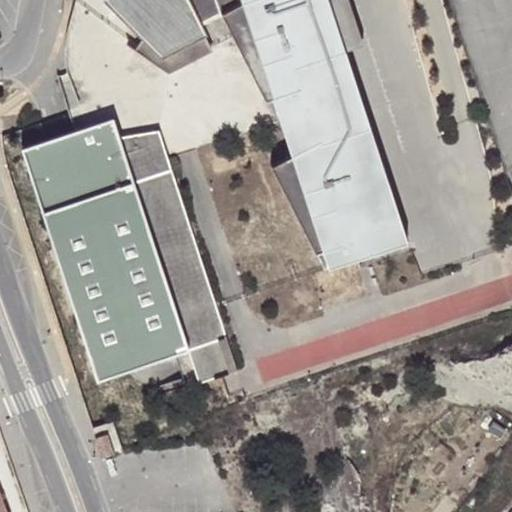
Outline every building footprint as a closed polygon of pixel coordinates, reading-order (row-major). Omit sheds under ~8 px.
[(350,272),(429,246),(348,0),(127,0),(126,2),(158,36),(149,48),(192,76),(232,53),(226,41),(227,39),(229,27),(242,15),(264,6),(292,91),(301,120),(314,160),(350,272)] [(264,6),(242,15),(296,122),(301,120),(292,91),(264,6)] [(135,118),(24,154),(99,386),(210,350),(219,377),(257,365),(180,128),(141,137),(135,118)] [(314,160),(292,169),(345,273),(350,272),(314,160)] [(102,461),(114,457),(106,434),(95,438),(102,461)]
